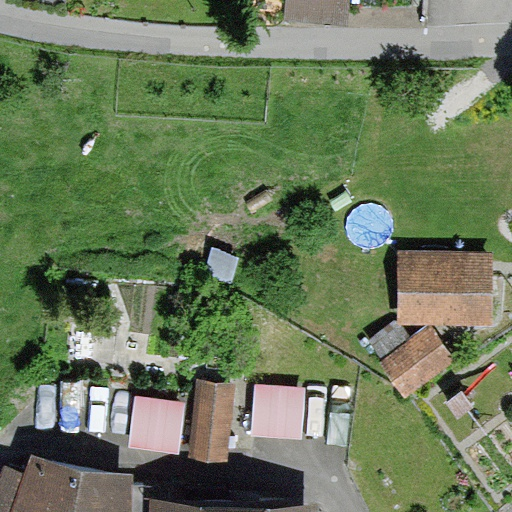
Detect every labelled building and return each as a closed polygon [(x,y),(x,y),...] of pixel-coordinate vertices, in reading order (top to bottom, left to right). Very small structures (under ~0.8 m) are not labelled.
[(407,253),(407,314),(487,314),(487,254),(407,253)] [(429,325),(386,356),(407,385),(450,355),(429,325)] [(254,424),(303,425),(305,377),(256,375),(254,424)] [(226,447),(230,387),(199,385),(195,445),(226,447)] [(134,436),(182,438),(184,389),(136,387),(134,436)] [(33,455),(13,511),(311,511),(311,494),(163,494),(165,471),(33,455)]
